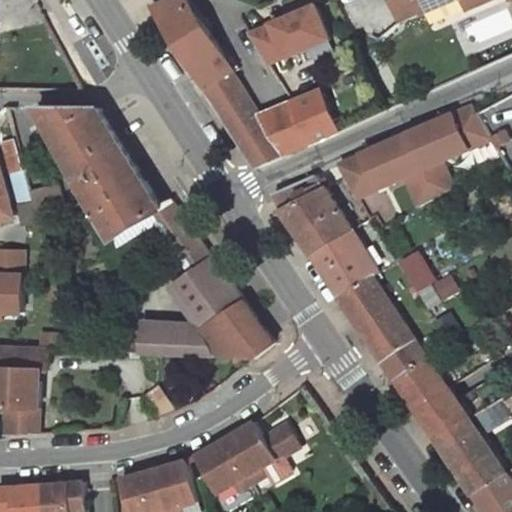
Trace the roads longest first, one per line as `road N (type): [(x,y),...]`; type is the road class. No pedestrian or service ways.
road 1 (residential): [(0,460),(122,451),(193,429),(330,340)]
road 2 (residential): [(228,198),(511,63)]
road 3 (secondary): [(453,511),(330,340)]
road 4 (secondary): [(330,340),(228,198)]
road 5 (secondary): [(228,198),(142,77)]
road 6 (residential): [(0,92),(97,93),(142,77)]
